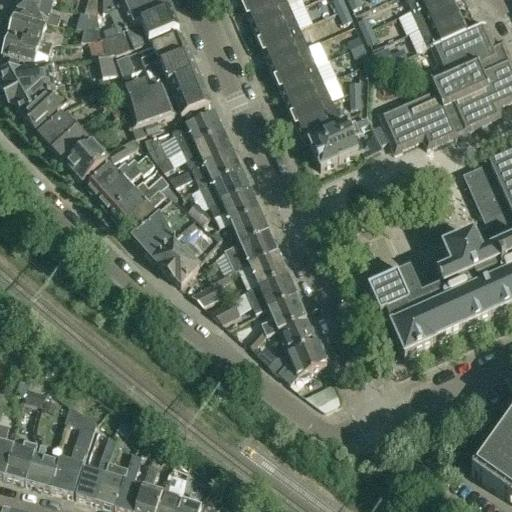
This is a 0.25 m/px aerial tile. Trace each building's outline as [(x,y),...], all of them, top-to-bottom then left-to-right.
[(21,0),(21,1),(52,11),(55,0),(21,0)] [(97,21),(97,0),(89,0),(84,18),(89,19),(97,21)] [(156,0),(114,0),(108,0),(102,0),(103,17),(110,18),(111,20),(133,12),(133,10),(156,0)] [(171,15),(164,0),(156,0),(133,10),(133,12),(111,20),(118,37),(118,38),(123,36),(126,35),(129,34),(171,15)] [(238,0),(244,13),(272,0),(238,0)] [(272,0),(244,13),(252,31),(291,14),(284,0),(272,0)] [(352,14),(353,14),(362,10),(357,0),(352,0),(347,2),(352,14)] [(403,0),(411,16),(446,0),(403,0)] [(446,0),(411,16),(419,34),(458,17),(450,0),(446,0)] [(58,22),(50,19),(52,11),(21,1),(20,5),(16,19),(47,28),(56,30),(58,22)] [(342,1),(341,1),(332,5),(333,7),(326,10),(330,19),(337,17),(336,16),(347,11),(342,1)] [(352,25),(347,11),(336,16),(337,17),(343,29),(352,25)] [(252,31),(260,49),(299,32),(291,14),(252,31)] [(144,38),(147,47),(179,34),(171,15),(129,34),(126,35),(130,44),(144,38)] [(419,34),(428,53),(430,51),(430,52),(467,36),(458,17),(419,34)] [(89,19),(84,18),(80,18),(79,34),(83,35),(99,36),(99,34),(88,34),(89,19)] [(16,19),(10,39),(51,50),(59,50),(63,39),(51,36),(51,38),(44,36),(47,28),(16,19)] [(378,45),(376,42),(405,28),(402,20),(373,34),(363,39),(368,50),(378,45)] [(367,21),(358,26),(357,26),(363,39),(373,34),(367,21)] [(485,27),(477,31),(467,36),(430,52),(442,80),(432,84),(444,80),(448,78),(452,85),(463,80),(461,77),(467,74),(465,70),(506,51),(502,44),(494,47),(485,27)] [(260,49),(268,68),(307,51),(299,32),(260,49)] [(88,46),(88,45),(100,45),(99,36),(83,35),(81,47),(88,46)] [(130,55),(123,36),(118,38),(118,37),(100,44),(108,62),(112,61),(112,62),(130,55)] [(181,38),(152,50),(155,59),(141,64),(145,74),(188,56),(181,38)] [(34,68),(38,57),(48,60),(51,50),(10,39),(4,60),(10,62),(8,67),(18,69),(19,64),(34,68)] [(350,54),(362,48),(359,41),(347,47),(350,54)] [(88,46),(92,63),(92,65),(98,64),(104,62),(100,45),(88,45),(88,46)] [(366,58),(362,48),(350,54),(354,63),(366,58)] [(268,68),(277,86),(315,69),(307,51),(268,68)] [(391,154),(394,158),(394,160),(402,156),(402,155),(422,145),(427,154),(454,141),(455,143),(468,137),(467,136),(501,120),(497,111),(511,104),(511,69),(509,61),(510,61),(506,51),(465,70),(467,74),(461,77),(463,80),(452,85),(448,78),(444,80),(432,84),(431,85),(435,94),(378,119),(391,150),(390,151),(391,154)] [(360,63),(367,80),(407,62),(403,53),(391,58),(388,52),(360,63)] [(195,74),(188,56),(145,74),(147,80),(162,74),(167,85),(195,74)] [(104,62),(98,64),(103,85),(107,84),(118,80),(112,62),(112,61),(108,62),(104,62)] [(323,70),(332,90),(345,85),(337,65),(323,70)] [(55,69),(0,75),(0,81),(4,90),(1,92),(10,109),(13,107),(21,121),(46,99),(55,98),(55,97),(59,96),(65,95),(64,90),(55,92),(52,74),(56,73),(55,69)] [(119,74),(121,79),(122,81),(135,76),(133,69),(119,74)] [(277,86),(285,104),(323,88),(315,69),(277,86)] [(202,91),(195,74),(167,85),(168,88),(167,89),(173,102),(202,91)] [(120,89),(118,80),(107,84),(103,85),(99,86),(102,97),(103,98),(120,89)] [(360,87),(358,87),(348,88),(349,100),(360,100),(360,87)] [(285,104),(293,123),(331,106),(323,88),(285,104)] [(124,100),(120,89),(103,98),(102,97),(98,100),(104,115),(109,112),(109,111),(124,100)] [(173,119),(172,115),(177,113),(173,102),(167,89),(163,91),(127,104),(134,133),(138,143),(161,135),(157,125),(173,119)] [(180,119),(209,110),(202,91),(173,102),(177,113),(178,113),(180,119)] [(21,121),(35,136),(68,106),(59,96),(55,97),(55,98),(46,99),(21,121)] [(124,104),(124,100),(109,111),(109,112),(118,126),(130,119),(121,105),(124,104)] [(349,114),(351,114),(361,113),(360,100),(349,100),(349,114)] [(301,142),(340,125),(331,106),(293,123),(301,142)] [(214,118),(173,136),(182,155),(183,156),(222,136),(214,118)] [(38,139),(52,155),(75,135),(78,133),(77,132),(75,134),(60,119),(38,139)] [(367,123),(354,129),(309,148),(320,175),(358,159),(358,158),(364,156),(358,141),(359,140),(356,134),(369,128),(367,123)] [(52,155),(66,171),(89,150),(92,148),(78,133),(75,135),(52,155)] [(231,156),(222,136),(183,156),(190,173),(191,173),(191,174),(191,175),(203,169),(231,156)] [(144,146),(147,155),(156,169),(168,163),(157,141),(152,143),(144,146)] [(382,155),(380,150),(378,145),(367,150),(364,156),(362,157),(364,162),(382,155)] [(108,164),(92,148),(89,150),(66,171),(82,188),(108,164)] [(108,159),(113,169),(129,159),(123,149),(108,159)] [(239,175),(231,156),(203,169),(191,175),(191,174),(186,177),(172,183),(169,185),(176,192),(195,183),(199,192),(211,187),(211,188),(239,175)] [(487,234),(473,240),(442,254),(450,273),(415,290),(409,277),(393,284),(367,296),(380,323),(385,321),(391,333),(390,333),(404,364),(434,350),(511,314),(511,159),(489,169),(474,176),(463,181),(487,234)] [(133,194),(128,189),(140,178),(143,180),(154,171),(146,160),(137,167),(138,168),(135,171),(97,204),(109,217),(134,195),(133,194)] [(109,169),(85,191),(97,204),(135,171),(138,168),(137,167),(134,164),(128,169),(125,167),(116,176),(109,169)] [(248,195),(239,175),(211,188),(212,190),(205,192),(200,194),(209,213),(248,195)] [(109,217),(121,231),(167,188),(161,181),(155,186),(149,180),(133,194),(134,195),(109,217)] [(121,231),(133,244),(158,221),(152,215),(167,201),(172,207),(178,203),(172,197),(168,189),(167,188),(121,231)] [(257,215),(248,195),(209,213),(219,234),(230,229),(229,228),(257,215)] [(133,244),(152,266),(191,224),(172,207),(158,221),(133,244)] [(205,215),(197,207),(186,218),(193,224),(202,216),(205,215)] [(211,220),(205,215),(202,216),(193,224),(202,232),(211,220)] [(267,237),(257,215),(229,228),(230,229),(239,249),(267,237)] [(152,266),(181,292),(201,269),(218,250),(191,224),(152,266)] [(209,241),(217,249),(223,243),(214,235),(209,241)] [(239,249),(248,271),(276,258),(267,237),(239,249)] [(286,279),(276,258),(248,271),(239,276),(248,296),(286,279)] [(227,276),(218,281),(220,288),(231,283),(227,276)] [(296,302),(286,279),(248,296),(248,297),(246,298),(255,320),(268,315),(267,314),(296,302)] [(191,301),(203,312),(228,299),(223,289),(231,285),(231,283),(220,288),(218,281),(210,285),(210,291),(191,301)] [(208,317),(223,330),(240,321),(237,313),(244,309),(240,301),(208,317)] [(265,340),(266,342),(278,337),(306,324),(296,302),(267,314),(268,315),(273,325),(261,330),(265,340)] [(306,324),(278,337),(280,342),(287,359),(317,347),(306,324)] [(261,347),(266,342),(265,340),(259,335),(253,341),(261,347)] [(246,349),(253,355),(261,347),(253,341),(246,349)] [(269,371),(276,377),(277,375),(293,388),(298,383),(327,370),(317,347),(287,359),(275,364),(269,371)] [(257,360),(269,371),(275,363),(275,364),(278,363),(265,351),(257,360)] [(25,402),(27,394),(28,394),(29,388),(20,386),(16,400),(25,402)] [(24,407),(42,412),(46,399),(28,394),(27,394),(25,402),(24,407)] [(44,412),(56,416),(58,409),(46,405),(44,412)] [(70,411),(65,428),(76,432),(80,433),(94,438),(97,428),(81,418),(77,417),(70,411)] [(511,420),(471,478),(511,506),(511,420)] [(0,481),(3,482),(11,451),(13,442),(7,440),(9,431),(0,429),(0,481)] [(86,470),(75,502),(95,508),(113,445),(109,442),(98,474),(86,470)] [(24,445),(22,454),(11,451),(3,482),(27,489),(35,458),(35,457),(37,449),(24,445)] [(95,508),(107,511),(114,511),(126,473),(114,470),(121,449),(113,445),(95,508)] [(38,458),(35,458),(27,489),(50,495),(59,464),(43,460),(45,452),(40,450),(38,458)] [(71,501),(82,470),(88,455),(75,451),(69,467),(59,464),(50,495),(71,501)] [(114,511),(135,511),(145,482),(136,481),(141,464),(132,459),(128,474),(126,473),(114,511)] [(135,511),(157,511),(163,493),(154,491),(158,476),(149,471),(145,482),(135,511)] [(177,511),(200,511),(202,509),(203,503),(189,499),(193,478),(187,477),(182,499),(177,498),(176,501),(181,503),(177,511)] [(177,498),(163,493),(157,511),(177,511),(181,503),(176,501),(177,498)] [(217,511),(224,502),(214,493),(205,504),(203,503),(202,509),(200,511),(217,511)] [(243,511),(230,501),(222,509),(226,511),(243,511)]
